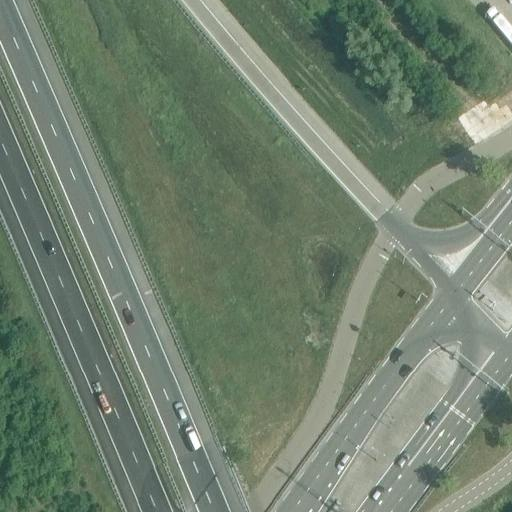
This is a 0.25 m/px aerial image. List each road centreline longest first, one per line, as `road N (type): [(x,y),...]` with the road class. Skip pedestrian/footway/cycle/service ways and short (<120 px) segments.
road 1 (motorway): [(213,511),(0,5)]
road 2 (motorway): [(0,142),(155,511)]
road 3 (unclassified): [(392,226),(319,418),(253,511)]
road 4 (motorway): [(392,226),(197,0)]
road 5 (primary): [(454,293),(297,511)]
road 6 (primary): [(383,511),(510,351)]
road 7 (unclassified): [(511,134),(420,193),(392,226)]
road 8 (motorway): [(511,181),(463,234),(409,244)]
